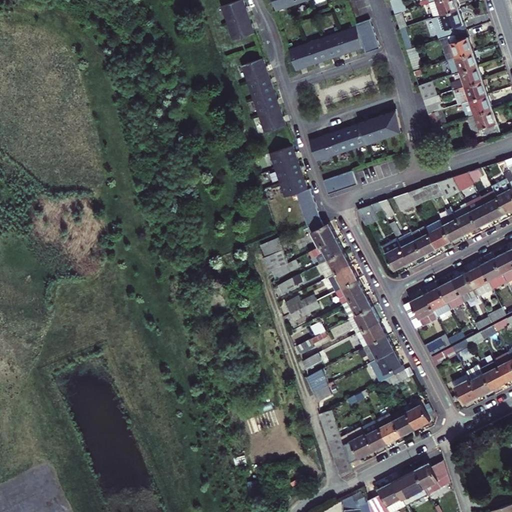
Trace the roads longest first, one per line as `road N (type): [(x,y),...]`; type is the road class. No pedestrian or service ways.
road 1 (residential): [(443,437),(294,511)]
road 2 (residential): [(388,293),(459,429)]
road 3 (residential): [(511,229),(388,293)]
